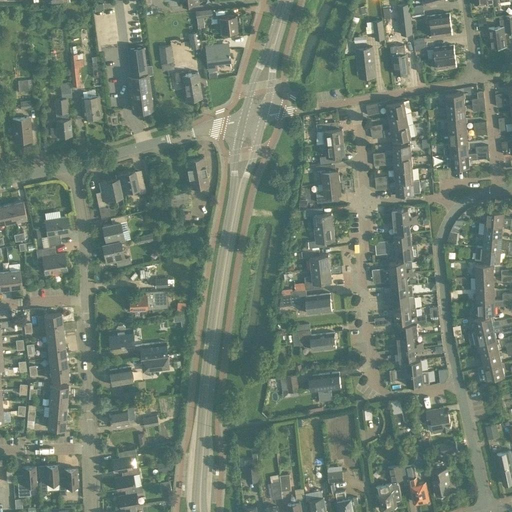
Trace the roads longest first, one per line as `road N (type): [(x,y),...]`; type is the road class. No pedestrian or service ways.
road 1 (tertiary): [(203,511),(226,268),(263,116)]
road 2 (tertiary): [(242,120),(210,317),(192,511)]
road 3 (residential): [(367,203),(359,259),(376,385),(391,395),(458,385)]
road 4 (residential): [(263,116),(474,78)]
road 5 (residential): [(458,385),(438,251),(455,210)]
road 6 (residential): [(70,166),(242,120)]
road 7 (unknown): [(151,143),(126,105),(114,0)]
road 8 (residential): [(91,449),(85,301)]
road 9 (residential): [(85,301),(70,166)]
road 10 (residential): [(487,511),(458,385)]
road 11 (tertiary): [(280,0),(242,120)]
